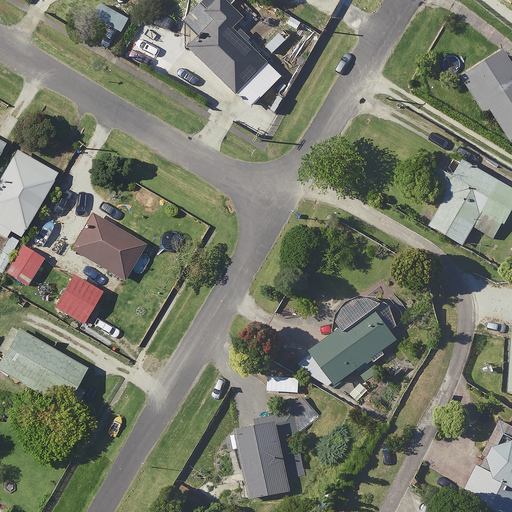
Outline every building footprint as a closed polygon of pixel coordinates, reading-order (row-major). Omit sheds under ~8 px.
[(511,0),(502,0),(493,12),(511,27),(511,0)] [(247,19),(228,1),(213,17),(201,5),(185,22),(204,40),(194,51),(239,96),(270,65),(235,31),(247,19)] [(511,60),(507,51),(464,77),(488,115),(494,112),(511,141),(511,60)] [(52,170),(12,147),(0,168),(0,234),(3,236),(7,229),(16,234),(52,170)] [(511,181),(510,186),(463,162),(455,177),(438,169),(429,186),(449,196),(432,228),(466,246),(475,228),(500,241),(511,219),(511,181)] [(142,243),(87,211),(68,245),(84,255),(79,264),(96,274),(100,266),(122,278),(142,243)] [(25,228),(18,241),(6,234),(0,245),(0,272),(23,286),(29,275),(40,256),(36,254),(45,239),(25,228)] [(97,291),(69,274),(51,305),(79,321),(97,291)] [(398,324),(368,281),(327,310),(337,324),(297,353),(322,388),(403,330),(398,324)] [(503,391),(511,392),(511,324),(510,324),(503,391)] [(82,364),(11,325),(0,345),(0,371),(68,409),(79,387),(71,383),(82,364)] [(300,466),(289,404),(233,414),(249,496),(288,489),(284,469),(300,466)] [(511,511),(511,432),(497,424),(462,490),(503,511),(511,511)] [(451,511),(452,510),(424,494),(414,511),(451,511)]
